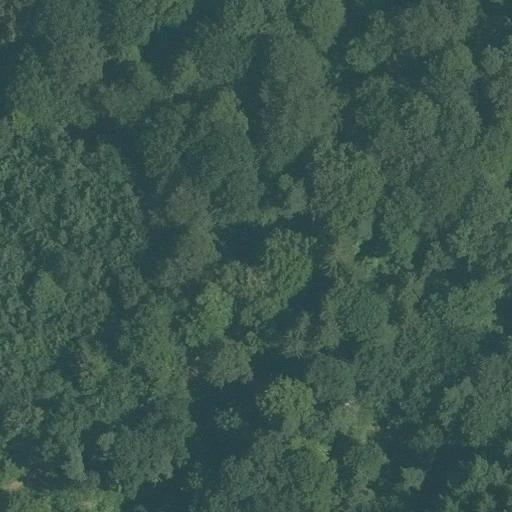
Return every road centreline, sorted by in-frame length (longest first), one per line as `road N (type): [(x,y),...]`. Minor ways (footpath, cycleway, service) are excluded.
road 1 (track): [(0,485),(140,393),(314,244),(341,177),(389,0)]
road 2 (track): [(414,511),(511,432)]
